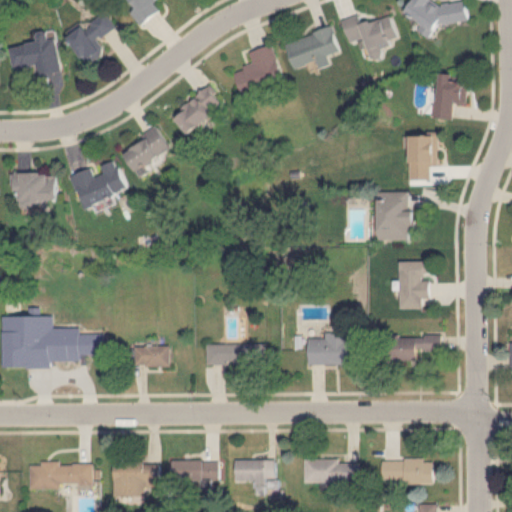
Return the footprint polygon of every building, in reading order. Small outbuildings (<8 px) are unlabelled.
[(132,0),(138,7),(133,11),(144,26),(164,11),(157,0),(132,0)] [(439,22),(471,19),(470,0),(436,3),(435,0),(415,0),(417,16),(421,15),(422,33),(440,32),(439,22)] [(70,35),(88,64),(107,53),(100,40),(119,28),(109,12),(70,35)] [(402,39),(392,13),(365,23),(361,13),(344,19),(351,38),(366,32),(373,50),(402,39)] [(288,41),(296,67),(319,59),(322,67),(333,64),(330,54),(343,50),(335,26),(288,41)] [(12,47),(17,69),(39,64),(41,76),(65,70),(57,37),(12,47)] [(252,49),(255,64),(237,68),(243,93),(286,82),(276,43),(252,49)] [(469,103),(471,75),(441,72),(438,117),(455,118),(456,102),(469,103)] [(177,113),(192,132),(227,103),(212,85),(177,113)] [(139,170),(175,148),(161,125),(125,148),(139,170)] [(209,148),(249,168),(260,147),(220,126),(209,148)] [(413,134),(413,178),(440,178),(440,134),(413,134)] [(74,174),(86,206),(131,189),(119,157),(103,164),(106,171),(98,174),(94,166),(74,174)] [(60,170),(17,171),(17,203),(61,202),(60,170)] [(416,190),(379,190),(379,237),(415,238),(416,190)] [(432,259),(402,259),(402,308),(425,308),(425,297),(432,297),(432,259)] [(5,367),(47,367),(47,361),(82,361),(82,353),(106,353),(106,333),(83,333),(83,328),(53,328),(53,314),(42,314),(42,307),(31,307),(31,314),(5,314),(5,367)] [(350,333),(327,333),(327,336),(311,336),(311,364),(350,364),(350,333)] [(422,359),(422,349),(444,349),(444,334),(386,334),(386,359),(422,359)] [(209,343),(209,364),(266,364),(266,343),(209,343)] [(172,365),(172,345),(138,345),(138,365),(172,365)] [(437,482),(437,458),(384,458),(384,482),(437,482)] [(221,481),(221,459),(174,459),(174,481),(221,481)] [(238,481),(278,481),(278,459),(238,459),(238,481)] [(307,459),(307,481),(362,481),(362,459),(307,459)] [(161,461),(116,461),(116,495),(147,495),(147,486),(161,486),(161,461)] [(32,462),(32,487),(62,487),(62,484),(95,484),(95,462),(32,462)] [(440,511),(440,503),(422,503),(422,511),(440,511)]
